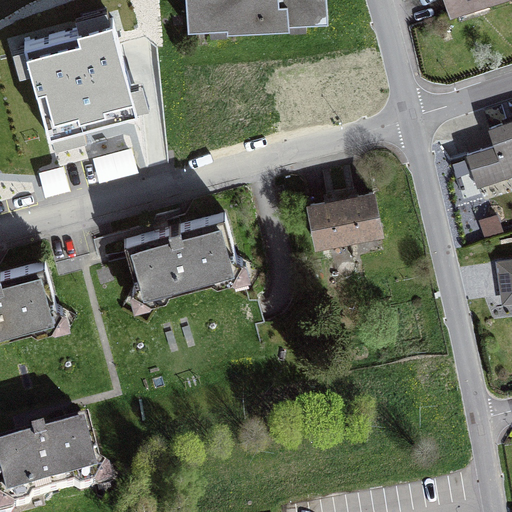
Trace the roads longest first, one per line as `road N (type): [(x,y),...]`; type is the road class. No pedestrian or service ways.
road 1 (residential): [(0,234),(413,124)]
road 2 (unclassified): [(484,420),(413,124)]
road 3 (unclassified): [(413,124),(388,0)]
